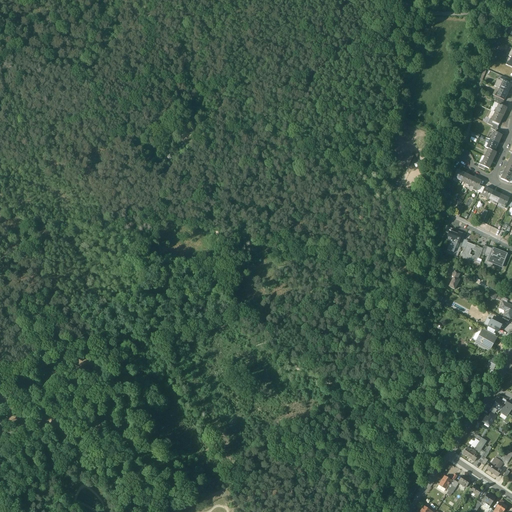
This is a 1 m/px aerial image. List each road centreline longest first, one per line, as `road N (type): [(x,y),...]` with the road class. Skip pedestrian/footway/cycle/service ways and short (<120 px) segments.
road 1 (residential): [(511,247),(345,166)]
road 2 (track): [(431,13),(381,184)]
road 3 (track): [(147,112),(201,163),(215,263)]
road 4 (track): [(147,112),(0,59)]
road 5 (track): [(215,263),(187,305),(120,362)]
